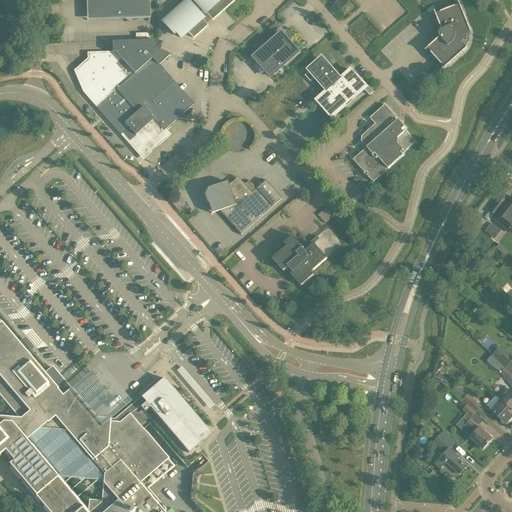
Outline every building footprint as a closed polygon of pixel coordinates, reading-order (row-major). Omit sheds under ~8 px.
[(122,0),(124,0),(125,19),(150,18),(149,0),(85,0),(86,1),(122,0)] [(193,0),(195,2),(195,1),(210,18),(212,21),(234,1),(232,0),(193,0)] [(195,1),(195,2),(190,6),(186,2),(163,22),(173,34),(175,32),(180,38),(187,32),(193,38),(208,26),(205,22),(210,18),(195,1)] [(470,33),(471,33),(460,5),(435,14),(441,31),(440,38),(427,49),(444,69),(467,49),(467,48),(467,49),(466,47),(467,46),(468,45),(468,44),(469,43),(469,42),(469,41),(470,40),(470,39),(470,38),(470,37),(470,36),(469,35),(469,34),(469,33),(470,33)] [(252,58),(269,77),(297,53),(280,33),(252,58)] [(85,91),(99,107),(151,63),(156,67),(159,65),(170,55),(156,48),(155,41),(114,42),(114,52),(89,53),(90,60),(76,71),(85,91)] [(311,70),(305,76),(310,82),(316,76),(325,87),(329,90),(317,101),(332,118),(335,116),(363,90),(366,88),(351,71),(341,80),(321,57),(309,68),(311,70)] [(151,63),(99,107),(143,157),(161,140),(157,135),(162,130),(163,131),(194,104),(159,65),(156,67),(151,63)] [(360,141),(367,148),(353,160),(373,183),(386,171),(385,170),(387,168),(388,169),(403,156),(400,153),(403,151),(404,152),(415,143),(405,131),(404,133),(402,130),(405,128),(398,120),(397,121),(395,119),(396,118),(385,105),(370,119),(375,125),(360,138),(360,141)] [(251,193),(237,177),(228,185),(227,182),(207,189),(205,193),(204,193),(211,214),(219,211),(240,235),(281,199),(265,181),(251,193)] [(511,196),(494,220),(511,233),(511,196)] [(489,211),(495,216),(506,202),(500,198),(489,211)] [(327,208),(320,214),(327,223),(334,216),(327,208)] [(294,279),(301,287),(313,276),(310,272),(312,271),(313,271),(327,258),(314,244),(306,251),(293,236),(284,244),(287,248),(285,250),(285,249),(273,260),(283,272),(288,268),(292,273),(290,274),(294,279)] [(164,511),(167,510),(158,499),(154,502),(145,492),(174,467),(130,414),(144,402),(188,453),(211,434),(163,378),(141,398),(110,424),(109,423),(109,421),(95,420),(92,416),(70,391),(63,397),(57,390),(58,389),(0,321),(0,392),(17,414),(0,412),(0,454),(4,451),(12,461),(8,465),(48,511),(164,511)] [(511,364),(501,354),(496,359),(505,368),(511,374),(511,364)] [(511,374),(505,368),(499,373),(508,381),(507,382),(511,387),(511,374)] [(452,390),(460,398),(464,394),(455,386),(452,390)] [(504,397),(501,401),(511,411),(511,392),(510,391),(506,387),(500,394),(504,397)] [(462,400),(475,412),(481,406),(467,394),(462,400)] [(184,402),(201,421),(202,420),(204,423),(208,420),(188,398),(184,402)] [(511,417),(511,411),(501,401),(491,411),(505,425),(511,417)] [(463,402),(459,406),(463,409),(462,410),(471,418),(475,413),(463,402)] [(470,419),(464,426),(473,434),(469,438),(482,450),(492,439),(479,427),(479,428),(470,419)] [(441,469),(442,467),(443,472),(448,471),(454,477),(456,477),(458,474),(459,475),(466,468),(457,460),(458,458),(449,450),(456,443),(443,432),(434,442),(446,453),(435,464),(441,469)]
